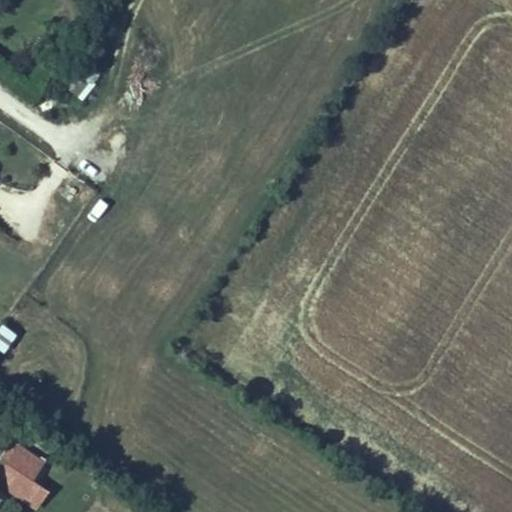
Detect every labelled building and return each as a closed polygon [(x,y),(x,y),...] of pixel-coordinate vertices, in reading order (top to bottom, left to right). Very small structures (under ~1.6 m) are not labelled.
[(61,89),(79,102),(100,72),(82,60),(61,89)] [(0,352),(3,355),(17,336),(1,325),(0,325),(0,352)] [(0,444),(8,449),(19,433),(11,428),(0,443),(0,444)] [(43,449),(19,433),(8,449),(32,466),(43,449)] [(32,466),(8,449),(8,473),(29,487),(40,471),(32,466)] [(51,479),(40,471),(29,487),(40,494),(51,479)]
